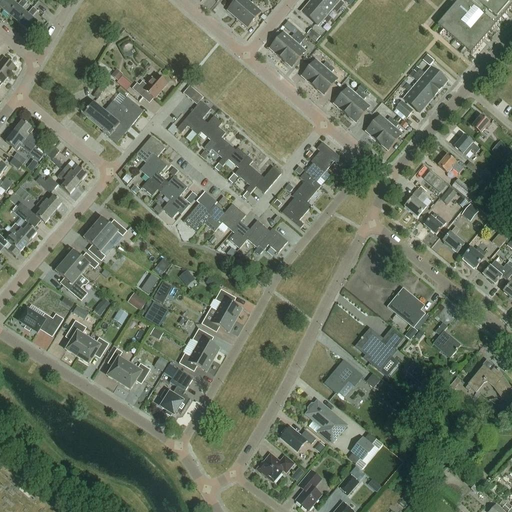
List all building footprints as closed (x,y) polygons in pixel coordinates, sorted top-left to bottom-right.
[(6,0),(0,7),(0,8),(9,17),(18,7),(12,2),(13,0),(6,0)] [(23,0),(18,7),(9,17),(19,25),(28,16),(22,11),(28,4),(23,0)] [(245,0),(237,0),(227,12),(237,21),(251,5),(245,0)] [(336,14),(340,10),(328,0),(313,0),(311,3),(327,17),(332,11),(336,14)] [(328,0),(340,10),(343,6),(339,2),(341,0),(328,0)] [(511,0),(460,0),(438,26),(471,55),(511,7),(511,0)] [(331,21),(327,17),(311,3),(301,14),(317,28),(323,21),(327,25),(331,21)] [(251,5),(237,21),(247,30),(261,14),(251,5)] [(28,16),(19,25),(29,34),(38,24),(32,19),(38,13),(34,9),(28,16)] [(296,30),(288,23),(284,27),(292,34),(296,30)] [(316,43),(320,38),(311,30),(307,35),(316,43)] [(290,40),(283,35),(269,51),(280,60),(298,40),(293,36),(290,40)] [(291,70),(305,53),(298,48),(302,44),(298,40),(280,60),(291,70)] [(427,56),(422,62),(429,67),(434,62),(427,56)] [(0,82),(2,85),(15,68),(4,59),(0,64),(0,82)] [(322,68),(315,62),(301,78),(312,88),(330,67),(325,64),(322,68)] [(323,97),(337,81),(330,75),(334,71),(330,67),(312,88),(323,97)] [(447,83),(431,69),(425,76),(419,71),(416,75),(437,94),(447,83)] [(119,70),(114,76),(128,91),(134,85),(119,70)] [(429,104),(437,94),(416,75),(412,72),(409,76),(412,79),(418,84),(413,90),(429,104)] [(149,84),(150,84),(148,87),(143,82),(139,86),(137,85),(133,90),(144,99),(148,94),(154,100),(167,85),(157,76),(155,79),(154,78),(152,78),(149,81),(149,84)] [(98,101),(108,85),(103,82),(93,98),(98,101)] [(419,115),(429,104),(413,90),(404,83),(400,87),(409,94),(403,101),(419,115)] [(188,99),(194,91),(190,87),(183,95),(188,99)] [(354,95),(353,95),(348,90),(334,106),(345,115),(362,95),(358,91),(354,95)] [(192,103),(199,95),(194,91),(188,99),(192,103)] [(199,95),(192,103),(197,107),(203,99),(199,95)] [(355,124),(369,108),(363,103),(366,98),(362,95),(345,115),(355,124)] [(116,145),(143,113),(127,99),(126,101),(119,108),(113,104),(113,103),(105,114),(93,104),(84,115),(104,131),(102,133),(116,145)] [(413,112),(402,102),(395,110),(407,120),(413,112)] [(188,128),(198,137),(201,134),(208,125),(207,125),(202,121),(211,111),(201,103),(177,131),(182,134),(188,128)] [(386,123),(385,122),(380,117),(366,134),(377,143),(394,122),(390,119),(386,123)] [(488,131),(491,127),(489,125),(490,125),(481,117),(472,128),(481,135),(486,129),(488,131)] [(221,139),(221,140),(225,135),(218,129),(222,125),(214,118),(207,125),(208,125),(201,134),(211,142),(204,149),(210,154),(212,151),(221,139)] [(14,133),(28,144),(30,141),(27,139),(28,137),(26,136),(31,129),(22,122),(14,133)] [(388,152),(401,136),(395,130),(399,126),(394,122),(377,143),(388,152)] [(35,149),(28,144),(14,133),(6,144),(17,152),(20,148),(30,156),(35,149)] [(471,152),(475,156),(480,151),(464,137),(454,149),(466,159),(471,152)] [(157,159),(165,150),(152,138),(136,156),(146,165),(154,156),(157,159)] [(236,152),(221,140),(221,139),(212,151),(223,160),(219,165),(223,168),(228,161),(236,152)] [(313,165),(324,174),(334,163),(340,168),(345,163),(322,144),(317,151),(320,153),(311,164),(313,165)] [(43,154),(48,158),(55,149),(51,145),(43,154)] [(503,162),(511,152),(504,146),(496,156),(503,162)] [(48,158),(52,161),(59,153),(55,149),(48,158)] [(249,167),(253,163),(238,150),(236,152),(228,161),(239,171),(235,175),(239,178),(249,167)] [(167,167),(157,159),(154,156),(146,165),(140,172),(150,180),(156,174),(159,176),(167,167)] [(463,170),(456,164),(447,157),(438,167),(447,175),(451,170),(458,176),(463,170)] [(18,172),(23,166),(14,160),(9,165),(18,172)] [(32,173),(38,165),(33,162),(27,170),(32,173)] [(484,175),(478,171),(470,163),(466,168),(480,179),(484,175)] [(218,173),(223,168),(219,165),(214,170),(218,173)] [(316,184),(324,174),(313,165),(300,180),(305,183),(316,193),(321,188),(316,184)] [(79,169),(75,173),(68,167),(63,173),(79,187),(88,176),(79,169)] [(250,188),(246,192),(250,196),(256,189),(260,184),(264,180),(249,167),(239,178),(250,188)] [(269,174),(277,180),(281,175),(273,168),(269,174)] [(300,177),(304,172),(299,168),(295,173),(300,177)] [(70,197),(79,187),(63,173),(57,179),(63,184),(64,183),(66,184),(61,189),(70,197)] [(169,184),(159,176),(156,174),(150,180),(142,189),(152,198),(158,192),(161,194),(169,184)] [(277,180),(269,174),(265,179),(273,186),(277,180)] [(237,179),(234,176),(229,182),(232,185),(237,179)] [(54,191),(46,184),(40,178),(36,183),(50,196),(54,191)] [(179,198),(180,198),(187,189),(174,178),(169,184),(161,194),(170,202),(176,196),(179,198)] [(46,184),(54,191),(58,186),(50,179),(46,184)] [(268,191),(273,186),(265,179),(264,180),(260,184),(268,191)] [(3,184),(10,189),(13,185),(6,180),(3,184)] [(458,180),(452,188),(467,200),(473,192),(458,180)] [(3,184),(0,181),(0,187),(7,193),(10,189),(3,184)] [(307,204),(316,193),(305,183),(292,198),(294,200),(295,200),(308,212),(312,208),(307,204)] [(264,196),(268,191),(260,184),(256,189),(264,196)] [(293,190),(289,186),(285,191),(290,194),(293,190)] [(30,196),(21,189),(15,195),(24,203),(30,196)] [(450,190),(440,201),(446,207),(456,195),(450,190)] [(422,206),(427,200),(417,192),(411,198),(413,200),(405,209),(418,220),(426,210),(422,206)] [(197,198),(192,194),(186,202),(190,206),(197,198)] [(40,203),(54,215),(62,205),(52,196),(47,203),(46,202),(46,203),(42,200),(40,203)] [(189,207),(180,198),(179,198),(176,196),(170,202),(162,211),(173,220),(178,214),(181,216),(189,207)] [(223,208),(228,202),(223,199),(219,204),(223,208)] [(299,223),(308,212),(295,200),(294,200),(289,206),(292,208),(289,211),(287,209),(282,215),(300,230),(304,226),(299,223)] [(45,225),(54,215),(40,203),(36,208),(38,210),(33,215),(21,205),(17,209),(30,220),(37,226),(41,222),(45,225)] [(209,214),(209,213),(199,205),(184,223),(197,235),(205,226),(204,225),(210,219),(207,216),(209,214)] [(222,225),(218,230),(224,234),(228,230),(232,233),(240,223),(246,217),(232,206),(225,215),(228,218),(222,225)] [(470,223),(478,213),(470,206),(461,216),(470,223)] [(225,215),(215,207),(209,213),(209,214),(207,216),(210,219),(204,225),(205,226),(215,234),(218,230),(222,225),(228,218),(225,215)] [(37,226),(30,220),(17,209),(13,214),(25,225),(20,230),(15,226),(12,230),(15,232),(29,244),(37,234),(33,231),(37,226)] [(435,237),(442,229),(445,225),(438,219),(439,219),(435,215),(431,219),(423,227),(435,237)] [(113,230),(112,229),(102,220),(93,230),(109,244),(118,234),(123,238),(127,233),(117,225),(113,230)] [(270,233),(257,222),(250,231),(249,232),(253,235),(247,241),(257,250),(259,248),(259,247),(270,233)] [(250,231),(240,223),(232,233),(235,235),(229,242),(240,250),(247,241),(253,235),(249,232),(250,231)] [(457,255),(464,246),(454,238),(459,232),(455,229),(443,244),(457,255)] [(101,263),(105,258),(100,254),(109,244),(93,230),(84,241),(95,250),(91,255),(101,263)] [(278,255),(288,243),(273,230),(270,233),(259,247),(259,248),(264,252),(268,247),(278,255)] [(29,244),(15,232),(14,233),(13,231),(10,235),(9,235),(4,241),(0,237),(0,254),(9,244),(12,247),(8,251),(16,258),(29,244)] [(503,231),(492,244),(500,251),(510,238),(503,231)] [(482,259),(485,256),(478,250),(475,253),(471,250),(463,260),(475,270),(483,260),(482,259)] [(85,263),(84,262),(74,253),(65,263),(81,277),(90,267),(95,271),(99,266),(89,258),(85,263)] [(163,261),(153,272),(161,278),(170,267),(163,261)] [(81,303),(87,296),(81,290),(83,287),(77,282),(81,277),(65,263),(56,273),(67,283),(63,288),(81,303)] [(511,270),(506,266),(503,269),(503,270),(494,263),(483,277),(487,280),(486,282),(492,287),(494,286),(501,278),(507,283),(511,276),(511,270)] [(187,272),(179,279),(187,288),(195,282),(187,272)] [(146,285),(158,290),(163,280),(150,275),(146,285)] [(166,282),(156,299),(165,304),(175,288),(166,282)] [(511,286),(510,285),(503,293),(511,300),(511,286)] [(414,329),(424,316),(419,312),(423,308),(404,291),(390,308),(414,329)] [(235,323),(242,311),(229,304),(232,298),(221,292),(215,302),(221,305),(217,312),(235,323)] [(147,304),(134,295),(127,304),(140,313),(147,304)] [(100,317),(107,309),(100,304),(94,312),(100,317)] [(154,325),(163,310),(154,305),(145,320),(154,325)] [(77,308),(73,315),(84,322),(88,315),(77,308)] [(128,316),(119,311),(113,321),(122,327),(128,316)] [(27,312),(20,324),(38,335),(40,331),(52,339),(64,321),(56,316),(53,321),(45,316),(42,321),(27,312)] [(229,335),(235,323),(217,312),(210,324),(205,321),(201,326),(213,333),(216,327),(229,335)] [(77,359),(88,343),(89,341),(82,337),(86,330),(75,323),(67,336),(74,340),(66,352),(77,359)] [(450,361),(461,348),(444,333),(448,329),(443,324),(435,334),(440,338),(433,346),(450,361)] [(410,342),(417,333),(411,329),(404,338),(410,342)] [(163,335),(154,330),(150,337),(159,342),(163,335)] [(213,362),(220,351),(207,343),(210,338),(199,331),(192,342),(198,345),(194,352),(213,362)] [(367,357),(365,360),(380,372),(396,353),(394,351),(398,346),(387,337),(383,342),(370,331),(363,340),(362,339),(361,341),(362,342),(356,348),(367,357)] [(109,346),(99,340),(96,346),(89,341),(88,343),(77,359),(89,367),(97,354),(102,357),(109,346)] [(119,385),(129,369),(130,367),(119,360),(122,355),(117,351),(110,362),(115,366),(107,378),(119,385)] [(213,362),(194,352),(190,359),(185,356),(179,366),(190,372),(193,367),(206,374),(213,362)] [(168,364),(160,359),(154,369),(162,374),(168,364)] [(354,388),(361,379),(344,364),(325,386),(338,396),(348,383),(354,388)] [(407,373),(426,389),(432,381),(413,365),(407,373)] [(511,408),(511,391),(511,392),(499,373),(500,372),(499,371),(498,371),(490,365),(486,369),(484,368),(465,391),(468,394),(470,392),(475,396),(485,384),(494,390),(501,400),(511,408)] [(150,372),(140,366),(137,371),(130,367),(129,369),(119,385),(130,392),(138,380),(143,383),(150,372)] [(185,393),(189,387),(193,380),(178,371),(174,378),(170,385),(177,389),(172,396),(170,395),(169,396),(164,393),(160,400),(165,402),(161,409),(166,413),(165,415),(170,418),(172,416),(174,417),(176,414),(181,417),(191,401),(183,397),(185,394),(185,393)] [(381,382),(374,376),(367,384),(374,390),(381,382)] [(454,391),(461,383),(457,380),(450,388),(453,391),(454,391)] [(308,410),(308,412),(309,413),(306,417),(322,430),(318,434),(331,446),(346,428),(317,404),(314,407),(313,406),(311,406),(308,410)] [(411,419),(416,413),(410,409),(405,414),(411,419)] [(280,440),(297,454),(307,443),(311,447),(316,441),(305,432),(301,438),(290,428),(280,440)] [(362,463),(374,449),(363,440),(352,453),(362,463)] [(263,465),(262,464),(256,472),(261,475),(273,484),(283,473),(286,475),(294,466),(284,458),(280,464),(270,456),(263,465)] [(304,474),(299,470),(291,479),(297,483),(304,474)] [(321,481),(311,473),(298,488),(304,493),(295,503),(305,511),(308,511),(321,497),(314,491),(321,481)] [(348,498),(359,485),(349,476),(338,489),(348,498)] [(474,486),(470,490),(476,496),(480,492),(474,486)] [(416,511),(420,511),(427,504),(421,499),(413,509),(416,511)]
